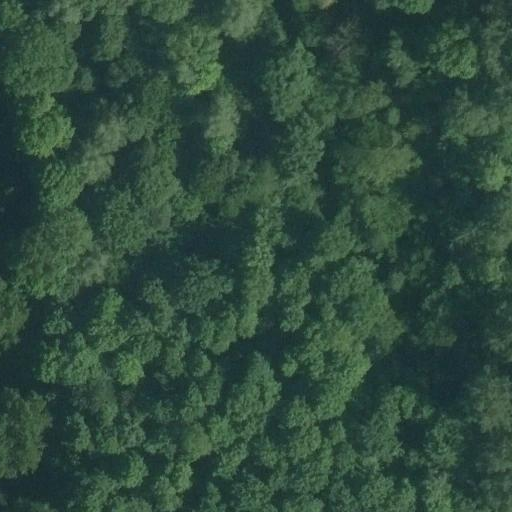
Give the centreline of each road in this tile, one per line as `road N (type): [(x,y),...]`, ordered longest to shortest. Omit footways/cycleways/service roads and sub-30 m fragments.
road 1 (track): [(511,499),(394,352),(337,226),(277,0)]
road 2 (track): [(23,511),(0,394)]
